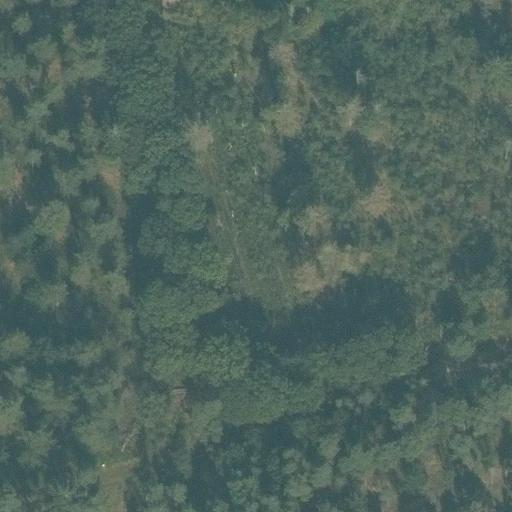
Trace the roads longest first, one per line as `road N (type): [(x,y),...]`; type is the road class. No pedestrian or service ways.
road 1 (track): [(511,350),(0,503)]
road 2 (track): [(123,0),(236,432)]
